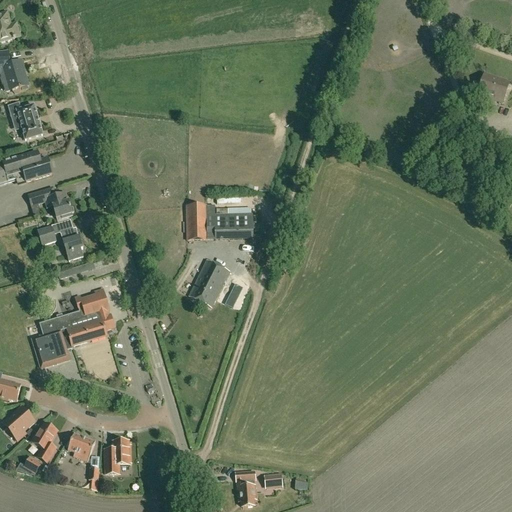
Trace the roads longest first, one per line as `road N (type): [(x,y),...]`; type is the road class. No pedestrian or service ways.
road 1 (unclassified): [(196,511),(178,428),(48,0)]
road 2 (track): [(194,488),(358,0)]
road 3 (unknown): [(437,32),(471,111),(486,116),(511,108)]
